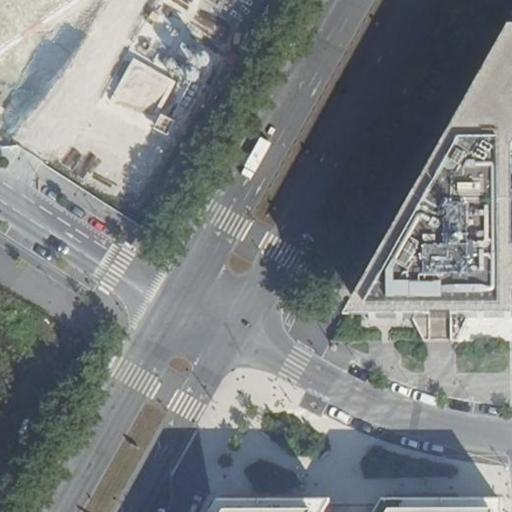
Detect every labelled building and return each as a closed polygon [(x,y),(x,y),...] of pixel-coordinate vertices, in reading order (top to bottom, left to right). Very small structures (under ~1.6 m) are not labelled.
[(84,0),(79,13),(135,38),(148,10),(126,0),(84,0)] [(22,53),(51,68),(73,24),(44,9),(22,53)] [(511,35),(508,35),(498,54),(495,53),(490,61),(493,63),(485,78),(482,76),(479,81),(482,82),(471,102),(468,100),(464,107),(467,109),(458,125),(455,123),(358,293),(371,301),(371,316),(378,316),(378,312),(399,312),(399,316),(408,317),(408,311),(415,312),(428,341),(444,341),(461,341),(475,311),(482,311),(482,317),(489,317),(490,311),(509,312),(510,317),(511,316),(511,35)] [(501,511),(502,502),(381,503),(375,511),(501,511)] [(323,511),(329,503),(216,503),(211,511),(323,511)]
